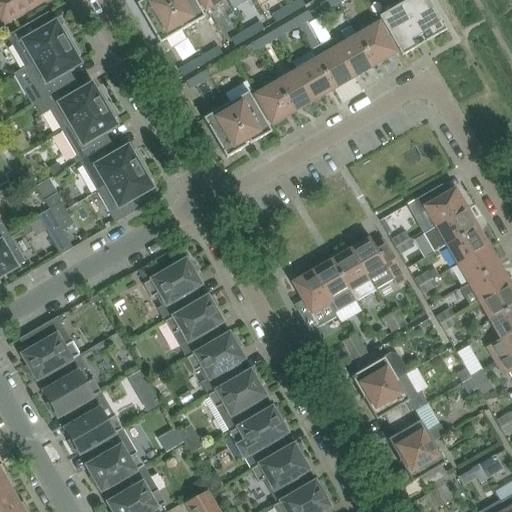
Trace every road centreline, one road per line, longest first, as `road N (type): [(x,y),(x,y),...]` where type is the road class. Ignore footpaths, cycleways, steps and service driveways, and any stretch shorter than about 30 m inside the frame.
road 1 (residential): [(511,216),(431,89),(413,90),(206,206)]
road 2 (residential): [(377,511),(206,206)]
road 3 (residential): [(0,322),(206,206)]
road 4 (residential): [(206,206),(94,0)]
road 5 (residential): [(68,511),(0,394)]
